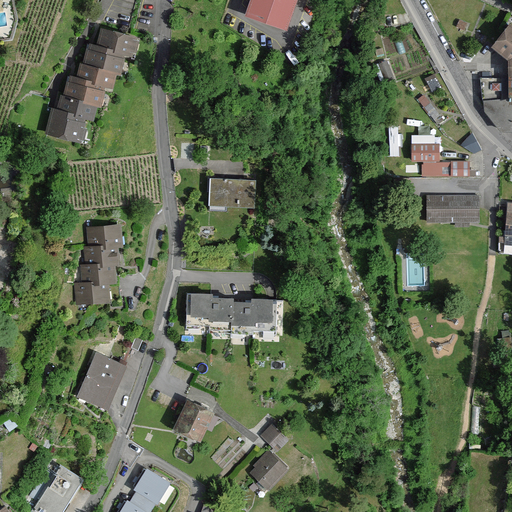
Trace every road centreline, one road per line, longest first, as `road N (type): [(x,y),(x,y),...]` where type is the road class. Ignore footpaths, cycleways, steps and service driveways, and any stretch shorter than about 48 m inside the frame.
road 1 (residential): [(164,0),(157,98),(176,264),(123,442),(88,511)]
road 2 (residential): [(413,0),(475,115),(511,151)]
